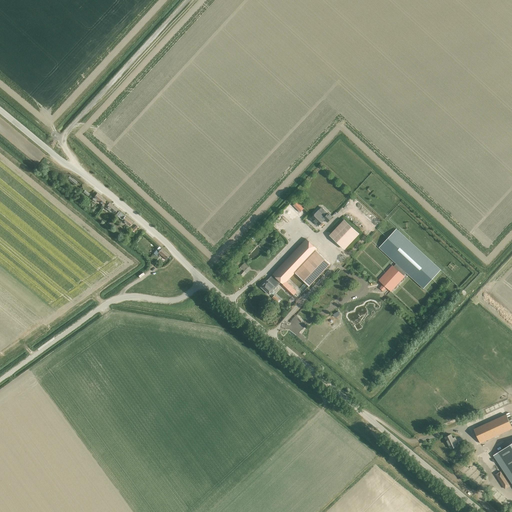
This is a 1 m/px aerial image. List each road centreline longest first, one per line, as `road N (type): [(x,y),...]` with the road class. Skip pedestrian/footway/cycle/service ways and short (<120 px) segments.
road 1 (unclassified): [(477,511),(203,280)]
road 2 (unclassified): [(203,280),(0,112)]
road 3 (unclassified): [(0,381),(119,296),(182,297),(203,280)]
